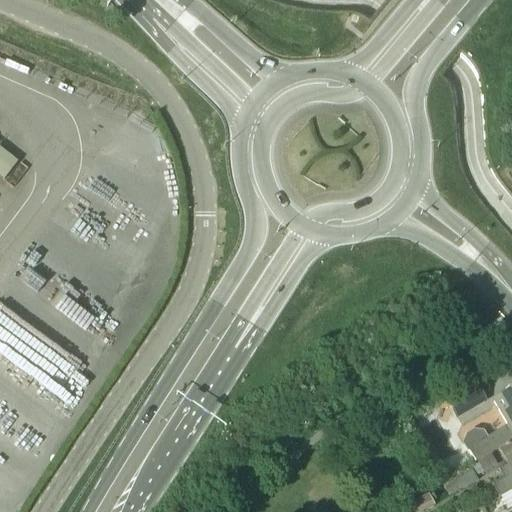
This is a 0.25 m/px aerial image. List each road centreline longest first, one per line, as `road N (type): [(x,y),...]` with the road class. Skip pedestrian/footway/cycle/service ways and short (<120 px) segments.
road 1 (unclassified): [(46,511),(199,269),(204,198),(184,129),(132,64),(3,0)]
road 2 (primary): [(241,129),(241,172),(256,213),(251,246),(88,511)]
road 3 (primary): [(415,188),(422,151),(415,84),(481,0)]
road 4 (primary): [(133,511),(243,335)]
road 5 (primary): [(146,0),(176,55),(241,129)]
road 6 (primary): [(153,0),(252,101)]
road 7 (primary): [(278,81),(204,15),(175,0)]
road 8 (tertiary): [(388,219),(502,284)]
road 9 (tertiary): [(502,284),(473,241),(415,188)]
road 10 (primary): [(243,335),(272,308),(323,233)]
road 11 (primary): [(243,335),(254,299),(302,226)]
road 12 (primary): [(269,119),(258,149),(261,180),(302,226)]
